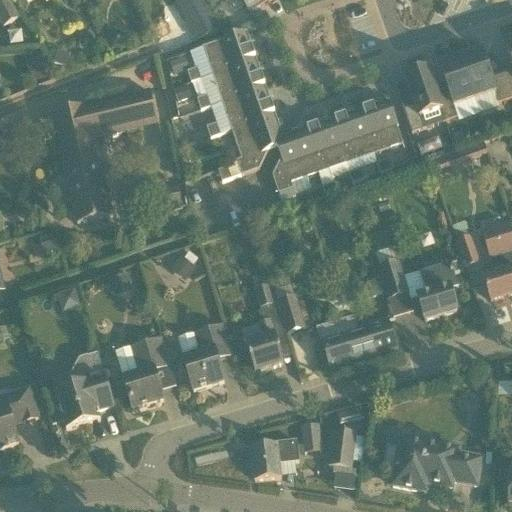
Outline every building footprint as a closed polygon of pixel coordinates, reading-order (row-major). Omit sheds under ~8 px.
[(9,0),(0,0),(0,21),(5,30),(21,20),(9,0)] [(202,0),(184,0),(175,6),(186,24),(209,11),(202,0)] [(246,8),(250,15),(275,1),(274,0),(206,0),(209,6),(218,0),(222,0),(225,3),(233,16),(246,8)] [(257,64),(256,61),(247,35),(203,50),(213,79),(257,64)] [(511,102),(511,101),(511,41),(511,42),(511,43),(511,45),(505,47),(511,66),(511,74),(503,78),(511,102)] [(67,69),(70,56),(58,53),(55,66),(67,69)] [(511,102),(503,78),(491,82),(482,55),(475,58),(474,54),(460,59),(475,102),(495,95),(499,106),(511,102)] [(34,85),(51,78),(43,58),(26,64),(34,85)] [(449,96),(437,100),(442,113),(441,113),(445,125),(458,120),(454,109),(475,102),(460,59),(446,64),(447,67),(440,70),(449,96)] [(185,60),(169,65),(174,77),(189,72),(185,60)] [(267,92),(257,64),(213,79),(223,107),(267,92)] [(201,82),(197,71),(188,74),(192,85),(201,82)] [(415,108),(404,112),(412,136),(424,132),(445,125),(441,113),(442,113),(437,100),(428,74),(424,75),(423,72),(409,77),(411,80),(406,81),(407,85),(415,108)] [(187,88),(174,93),(178,105),(192,100),(187,88)] [(277,120),(267,92),(223,107),(233,136),(277,120)] [(88,109),(88,108),(51,117),(77,226),(113,218),(96,142),(142,132),(134,99),(88,109)] [(201,113),(210,110),(206,99),(197,102),(201,113)] [(388,103),(359,113),(374,157),(403,147),(388,103)] [(359,113),(331,123),(346,167),(374,157),(359,113)] [(281,131),(277,120),(233,136),(236,145),(237,147),(242,162),(237,164),(242,178),(259,172),(268,155),(270,154),(278,151),(283,139),(281,131)] [(331,123),(327,124),(303,133),(318,177),(322,190),(335,186),(333,181),(349,176),(346,167),(331,123)] [(207,130),(211,142),(220,138),(216,127),(207,130)] [(278,151),(281,159),(282,160),(273,178),(279,196),(282,205),(294,201),(296,200),(293,192),(294,191),(292,186),(318,177),(303,133),(292,136),(283,139),(278,151)] [(392,172),(389,163),(377,166),(381,176),(392,172)] [(228,170),(219,173),(223,185),(233,181),(228,170)] [(427,171),(409,174),(411,188),(429,186),(427,171)] [(364,182),(360,172),(349,175),(353,186),(364,182)] [(338,196),(334,186),(323,190),(327,200),(338,196)] [(160,216),(184,211),(179,191),(155,196),(160,216)] [(297,210),(294,201),(282,205),(285,214),(297,210)] [(452,229),(458,243),(470,239),(465,224),(452,229)] [(511,297),(511,238),(508,226),(482,234),(493,268),(484,271),(482,273),(484,280),(483,281),(491,304),(511,297)] [(53,237),(39,241),(44,256),(58,251),(53,237)] [(456,244),(466,270),(480,264),(470,239),(458,243),(456,244)] [(190,255),(185,262),(193,268),(198,261),(190,255)] [(196,270),(193,268),(185,262),(181,259),(171,273),(186,285),(196,270)] [(387,303),(409,296),(404,280),(398,263),(397,263),(379,269),(376,270),(379,278),(385,297),(387,303)] [(422,281),(428,299),(418,302),(425,324),(457,314),(451,292),(458,290),(451,266),(430,272),(420,275),(422,281)] [(116,298),(132,294),(127,277),(111,282),(116,298)] [(263,341),(246,346),(255,376),(258,375),(259,378),(269,375),(268,372),(284,367),(277,342),(287,339),(277,306),(274,307),(269,288),(255,292),(264,325),(259,327),(263,341)] [(63,315),(80,310),(75,293),(58,298),(63,315)] [(306,331),(296,300),(277,306),(287,337),(306,331)] [(354,333),(351,322),(318,332),(331,375),(397,355),(387,323),(354,333)] [(224,385),(217,362),(230,358),(222,329),(196,337),(202,356),(183,362),(193,394),(224,385)] [(154,373),(169,369),(161,342),(132,351),(140,377),(123,382),(133,413),(163,403),(161,395),(154,373)] [(56,412),(61,414),(66,433),(100,423),(97,415),(114,410),(108,391),(97,356),(79,361),(84,377),(68,382),(71,391),(54,396),(55,399),(53,403),(56,412)] [(485,376),(469,387),(481,403),(496,391),(485,376)] [(0,452),(19,447),(13,429),(38,421),(30,393),(0,402),(0,452)] [(361,411),(338,418),(340,426),(363,419),(361,411)] [(320,427),(301,429),(303,448),(322,445),(320,427)] [(356,437),(334,434),(329,470),(351,473),(356,437)] [(453,484),(476,489),(481,462),(458,457),(459,453),(401,442),(399,452),(388,450),(384,468),(396,470),(392,489),(426,496),(428,486),(451,491),(453,484)] [(297,444),(276,447),(251,450),(255,484),(281,481),(279,467),(299,465),(297,444)]
